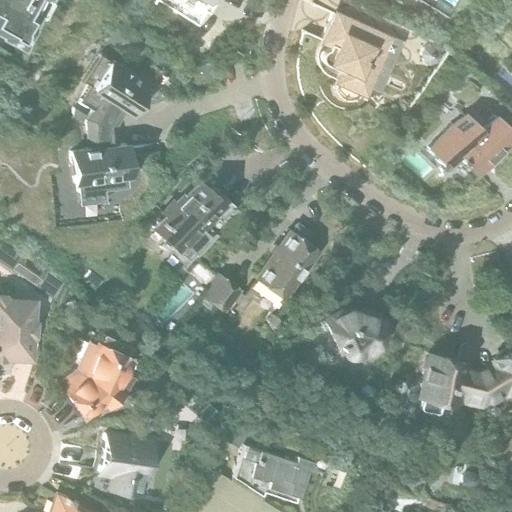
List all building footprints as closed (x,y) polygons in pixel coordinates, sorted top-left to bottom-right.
[(0,0),(0,37),(5,40),(5,39),(7,41),(8,39),(17,23),(17,22),(18,20),(16,19),(23,7),(18,4),(20,0),(0,0)] [(187,0),(207,12),(208,11),(214,0),(187,0)] [(320,71),(327,76),(334,79),(333,86),(334,92),(339,97),(345,100),(352,100),(358,97),(362,92),(380,52),(389,56),(396,41),(332,12),(316,46),(314,55),(316,63),(320,71)] [(501,13),(494,19),(503,28),(511,21),(501,13)] [(88,85),(77,101),(91,109),(84,119),(112,125),(123,108),(128,111),(136,100),(142,104),(156,91),(131,75),(134,72),(120,63),(118,67),(108,61),(98,54),(81,81),(88,85)] [(469,80),(452,96),(462,107),(479,90),(469,80)] [(428,146),(427,147),(432,153),(448,168),(449,167),(448,167),(457,157),(459,155),(479,176),(480,175),(479,174),(480,173),(486,168),(511,141),(511,134),(500,122),(492,114),(491,115),(492,116),(478,129),(462,112),(461,113),(462,114),(452,124),(451,123),(450,124),(451,125),(428,147),(428,146)] [(88,146),(68,148),(73,183),(115,177),(116,179),(125,178),(125,176),(129,175),(124,143),(115,145),(112,125),(84,119),(88,146)] [(193,253),(207,238),(235,208),(211,186),(208,189),(198,180),(179,201),(173,201),(162,214),(165,217),(153,229),(175,250),(182,242),(193,253)] [(256,277),(281,295),(314,250),(301,240),(307,232),(295,223),(289,232),(288,231),(256,277)] [(43,271),(19,254),(13,264),(23,271),(20,275),(33,284),(43,271)] [(221,310),(236,289),(216,274),(201,295),(221,310)] [(0,353),(24,355),(26,337),(29,334),(30,321),(27,318),(28,299),(11,298),(10,301),(4,301),(4,298),(1,297),(0,295),(0,353)] [(347,309),(324,320),(338,349),(340,348),(343,352),(346,354),(350,355),(355,354),(357,351),(359,347),(372,352),(373,350),(378,348),(380,342),(377,337),(383,322),(347,309)] [(271,313),(266,318),(269,328),(279,328),(283,322),(280,313),(271,313)] [(82,374),(61,389),(80,415),(100,400),(105,405),(117,390),(112,385),(121,389),(134,359),(125,355),(124,355),(129,342),(101,330),(95,343),(82,374)] [(494,363),(476,373),(480,401),(507,387),(511,396),(511,343),(505,348),(506,349),(491,358),(494,363)] [(451,395),(480,401),(476,373),(457,369),(459,359),(427,353),(426,357),(424,356),(422,366),(425,366),(418,396),(450,402),(451,395)] [(141,478),(148,440),(103,433),(97,470),(113,473),(110,489),(135,493),(137,477),(141,478)] [(309,460),(294,455),(292,461),(241,444),(231,476),(257,493),(261,484),(294,495),(303,469),(305,470),(308,470),(309,470),(310,469),(311,468),(312,466),(312,464),(312,463),(310,461),(309,460)] [(460,474),(460,480),(464,485),(470,485),(475,481),(475,475),(471,470),(465,470),(460,474)] [(91,511),(66,500),(67,497),(62,495),(61,497),(53,493),(43,511),(91,511)]
